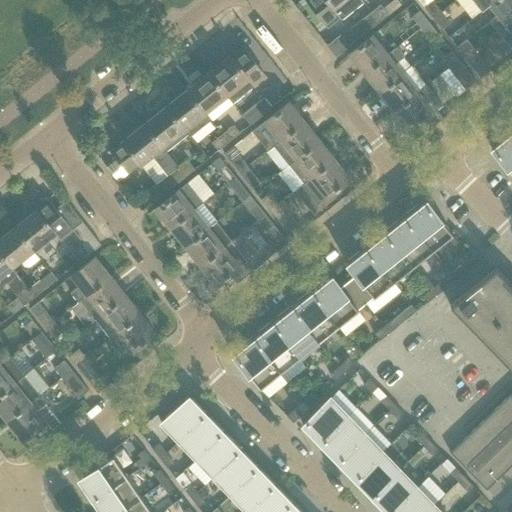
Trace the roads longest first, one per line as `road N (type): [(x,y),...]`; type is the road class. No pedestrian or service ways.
road 1 (residential): [(202,337),(402,179)]
road 2 (residential): [(202,337),(46,138)]
road 3 (residential): [(402,179),(257,0)]
road 4 (residential): [(188,348),(343,511)]
road 5 (residential): [(13,486),(188,348)]
road 6 (residential): [(46,138),(219,0)]
